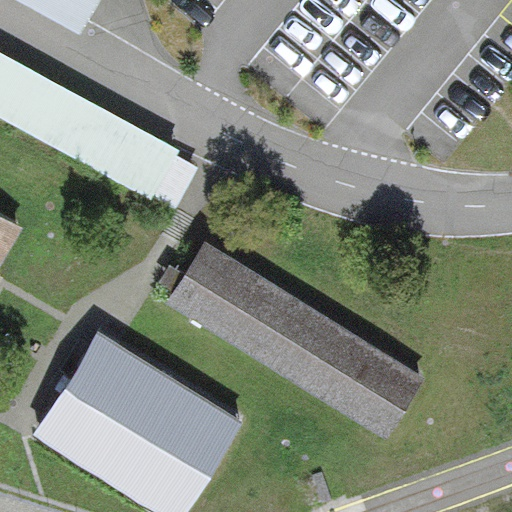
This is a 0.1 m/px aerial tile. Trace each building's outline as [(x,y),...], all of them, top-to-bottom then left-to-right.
[(90,0),(59,0),(82,13),(90,0)] [(181,139),(0,37),(0,102),(153,189),(155,186),(176,198),(198,159),(177,147),(181,139)] [(0,249),(20,213),(0,201),(0,249)] [(423,371),(207,232),(166,296),(382,435),(423,371)] [(239,409),(99,325),(82,353),(38,425),(177,509),(239,409)]
